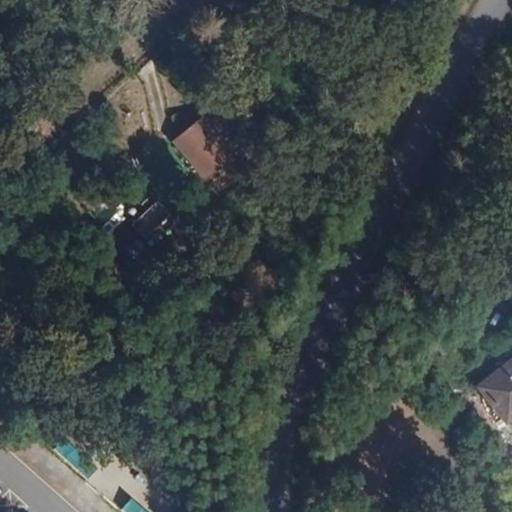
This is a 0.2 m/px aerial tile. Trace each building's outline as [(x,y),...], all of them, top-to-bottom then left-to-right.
[(242,100),(227,114),(249,138),(265,125),(242,100)] [(128,115),(140,144),(157,137),(146,108),(128,115)] [(233,156),(200,118),(172,141),(205,179),(233,156)] [(155,201),(129,226),(143,240),(169,216),(155,201)] [(511,357),(473,388),(503,426),(511,419),(511,357)]
